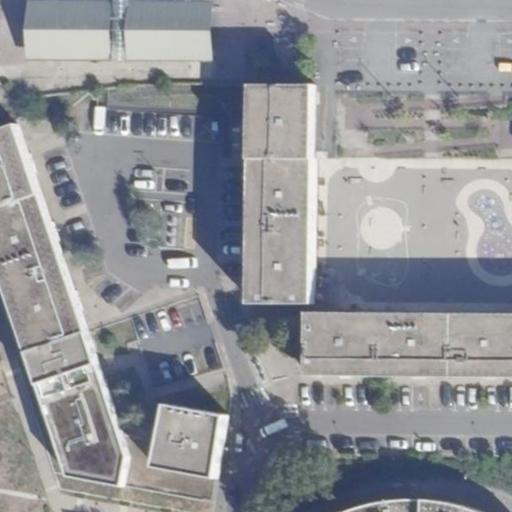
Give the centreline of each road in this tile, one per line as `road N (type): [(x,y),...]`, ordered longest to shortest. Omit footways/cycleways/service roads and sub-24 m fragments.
road 1 (residential): [(511,424),(262,425),(242,511)]
road 2 (unknown): [(511,486),(462,475),(316,511)]
road 3 (residential): [(316,0),(335,7),(511,8)]
